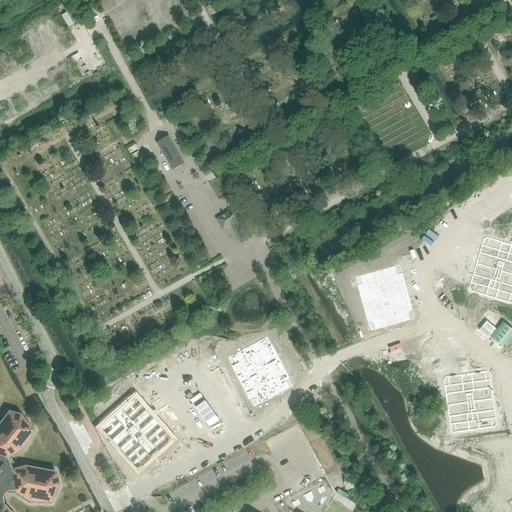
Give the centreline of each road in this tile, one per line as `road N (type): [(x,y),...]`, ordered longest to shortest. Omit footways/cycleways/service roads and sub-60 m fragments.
road 1 (residential): [(108,511),(48,403),(52,360),(0,259)]
road 2 (residential): [(511,374),(435,315),(420,282),(436,242),(476,204),(511,188)]
